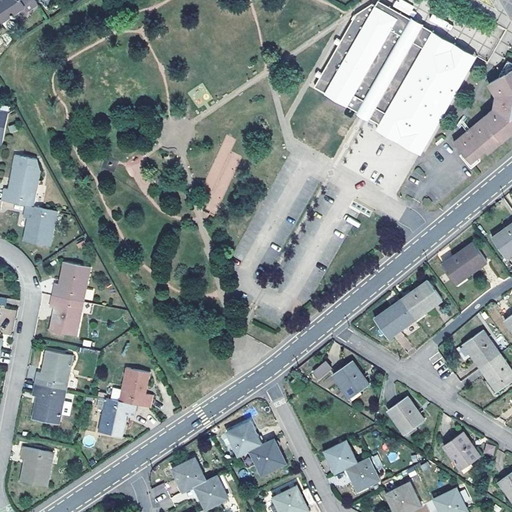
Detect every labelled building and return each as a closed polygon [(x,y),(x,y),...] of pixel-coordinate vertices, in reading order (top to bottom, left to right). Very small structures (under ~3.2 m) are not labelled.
[(0,0),(0,19),(2,22),(26,7),(23,3),(28,0),(0,0)] [(420,31),(473,61),(476,55),(377,0),(374,6),(401,20),(403,22),(404,24),(404,27),(404,30),(409,32),(413,35),(415,33),(416,32),(418,32),(420,31)] [(402,0),(396,0),(393,6),(411,16),(415,7),(402,0)] [(314,86),(354,109),(357,109),(360,108),(361,106),(365,101),(375,107),(372,114),(371,116),(372,117),(372,118),(373,120),(381,124),(384,126),(382,130),(385,132),(383,134),(383,136),(385,140),(387,141),(389,141),(393,140),(393,139),(406,146),(408,146),(410,146),(411,145),(413,143),(413,142),(424,148),(473,61),(420,31),(418,32),(416,32),(415,33),(413,35),(409,32),(404,30),(404,27),(404,24),(403,22),(401,20),(374,6),(370,3),(356,12),(314,86)] [(504,141),(511,135),(511,61),(509,60),(500,74),(502,76),(511,69),(511,131),(503,139),(504,141)] [(469,131),(455,142),(464,152),(474,164),(481,158),(488,152),(490,154),(504,141),(503,139),(511,131),(511,69),(502,76),(490,84),(498,99),(496,101),(496,104),(497,106),(469,131)] [(358,111),(373,120),(372,118),(372,117),(371,116),(372,114),(375,107),(365,101),(361,106),(360,108),(357,109),(354,109),(358,111)] [(231,152),(236,138),(225,134),(198,207),(218,215),(240,155),(231,152)] [(421,154),(424,148),(413,142),(413,143),(411,145),(410,146),(408,146),(406,146),(421,154)] [(474,164),(464,152),(461,155),(473,168),(483,160),(481,158),(474,164)] [(4,188),(1,200),(26,204),(34,206),(40,170),(37,159),(15,154),(8,188),(4,188)] [(34,206),(26,204),(24,216),(28,217),(23,240),(51,245),(57,211),(34,206)] [(511,226),(511,227),(510,225),(492,238),(506,257),(511,252),(511,226)] [(473,242),(451,257),(453,260),(444,266),(456,284),(487,262),(473,242)] [(451,257),(442,264),(444,266),(453,260),(451,257)] [(55,283),(52,295),(84,301),(91,267),(63,261),(59,284),(55,283)] [(429,280),(411,292),(413,295),(404,301),(416,318),(442,300),(429,280)] [(411,292),(403,298),(404,301),(413,295),(411,292)] [(49,330),(77,336),(84,301),(52,295),(50,307),(54,308),(49,330)] [(403,298),(393,305),(395,307),(404,301),(403,298)] [(395,307),(393,305),(374,318),(388,338),(416,318),(404,301),(395,307)] [(483,330),(480,331),(487,340),(489,339),(483,330)] [(463,344),(480,367),(500,353),(489,339),(487,340),(480,331),(463,344)] [(37,371),(35,384),(66,390),(73,356),(46,350),(41,372),(37,371)] [(511,375),(508,370),(511,369),(500,353),(480,367),(497,391),(511,380),(511,375)] [(361,378),(363,376),(352,360),(332,374),(349,398),(367,386),(361,378)] [(330,368),(325,361),(313,370),(318,377),(330,368)] [(137,404),(151,407),(153,395),(146,394),(151,372),(126,367),(119,401),(137,404)] [(369,385),(363,376),(361,378),(367,386),(369,385)] [(295,390),(302,385),(296,377),(290,383),(295,390)] [(32,419),(59,424),(66,390),(35,384),(32,395),(37,396),(32,419)] [(112,388),(111,398),(118,399),(119,389),(112,388)] [(415,413),(418,412),(407,396),(388,410),(405,434),(422,422),(415,413)] [(119,401),(106,398),(98,431),(123,436),(128,415),(135,416),(137,404),(119,401)] [(424,421),(418,412),(415,413),(422,422),(424,421)] [(250,450),(262,444),(257,432),(251,419),(227,432),(238,455),(250,449),(250,450)] [(460,470),(478,458),(472,448),(474,447),(463,432),(443,445),(460,470)] [(262,444),(250,450),(262,474),(286,463),(274,439),(263,444),(262,444)] [(347,468),(358,463),(347,440),(324,450),(335,473),(346,468),(347,468)] [(486,443),(483,452),(493,456),(496,446),(486,443)] [(54,452),(22,446),(20,457),(24,458),(20,481),(48,487),(54,452)] [(480,456),(474,447),(472,448),(478,458),(480,456)] [(377,470),(382,467),(377,454),(371,457),(377,470)] [(172,468),(183,492),(195,486),(206,480),(195,457),(172,468)] [(380,480),(369,458),(358,463),(347,468),(358,490),(380,480)] [(511,500),(511,471),(499,481),(511,500)] [(206,481),(206,480),(195,486),(206,509),(228,498),(217,475),(206,481)] [(410,482),(386,493),(394,511),(408,511),(421,506),(410,482)] [(297,485),(273,497),(280,511),(302,511),(309,509),(297,485)] [(434,499),(440,511),(463,511),(467,510),(457,488),(434,499)]
